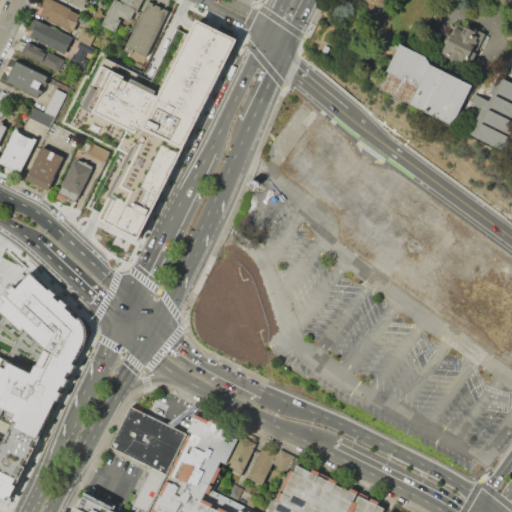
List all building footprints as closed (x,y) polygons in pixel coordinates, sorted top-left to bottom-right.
[(41,0),(53,0),(81,15),(72,32),(40,16),(45,7),(40,4),(41,0)] [(87,0),(82,9),(64,0),(87,0)] [(119,0),(142,0),(136,11),(135,11),(129,22),(120,16),(118,19),(120,19),(114,31),(101,25),(113,0),(116,0),(119,1),(119,0)] [(147,0),(149,0),(169,11),(146,55),(125,44),(147,0)] [(94,10),(104,16),(102,21),(91,16),(94,10)] [(94,220),(135,241),(239,33),(196,12),(186,32),(177,28),(152,78),(101,52),(66,122),(119,149),(91,206),(99,210),(94,220)] [(33,18),(72,38),(64,54),(30,37),(33,30),(28,28),(33,18)] [(468,27),(470,23),(489,34),(476,59),(474,58),(470,66),(444,52),(460,22),(468,27)] [(82,28),(95,35),(89,45),(77,39),(82,28)] [(27,41),(64,60),(58,72),(21,52),(27,41)] [(87,49),(79,44),(72,57),(80,62),(87,49)] [(384,88),(406,44),(431,57),(435,63),(415,104),(384,88)] [(16,60),(48,77),(37,97),(5,81),(16,60)] [(435,63),(450,71),(479,86),(459,126),(429,111),(415,104),(435,63)] [(473,134),(486,108),(474,102),(478,94),(490,100),(503,76),(511,80),(511,145),(509,152),(473,134)] [(56,89),(67,94),(56,115),(45,110),(56,89)] [(0,93),(1,91),(12,96),(1,117),(0,116),(0,93)] [(33,107),(55,118),(50,126),(28,115),(33,107)] [(0,157),(15,129),(37,140),(20,172),(0,162),(0,157)] [(42,146),(64,158),(48,190),(25,179),(42,146)] [(93,146),(108,154),(104,161),(89,153),(93,146)] [(74,161),(91,170),(79,194),(61,185),(74,161)] [(62,186),(79,195),(76,201),(59,192),(62,186)] [(0,311),(0,296),(12,284),(16,288),(32,272),(82,321),(84,326),(85,335),(69,370),(41,428),(8,500),(0,496),(0,318),(2,314),(0,311)] [(130,406),(185,433),(165,473),(148,465),(110,446),(130,406)] [(195,412),(240,435),(225,463),(223,462),(205,499),(230,511),(232,511),(237,505),(251,511),(145,511),(146,511),(165,473),(185,433),(195,412)] [(241,436),(256,443),(239,477),(230,472),(232,468),(227,465),(241,436)] [(260,447),(275,453),(260,485),(253,482),(254,479),(247,476),(260,447)] [(278,449),(292,455),(285,469),(271,463),(278,449)] [(165,473),(146,511),(129,503),(148,465),(165,473)] [(270,511),(293,465),(384,508),(381,511),(270,511)] [(73,511),(82,495),(116,511),(73,511)]
